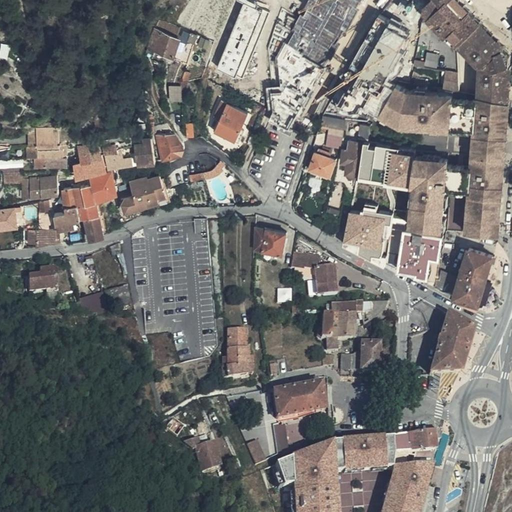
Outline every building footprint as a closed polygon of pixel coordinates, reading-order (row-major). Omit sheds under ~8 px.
[(248,1),(248,0),(235,0),(235,1),(243,4),(215,70),(234,78),(235,74),(241,77),(270,10),(248,1)] [(280,52),(284,90),(285,97),(305,109),(363,4),(356,0),(309,0),(303,10),(280,52)] [(454,0),(426,0),(424,11),(457,45),(462,41),(479,24),(481,22),(476,17),(474,19),(454,0)] [(468,6),(461,0),(454,0),(474,19),(476,17),(477,16),(474,13),(468,6)] [(376,65),(382,54),(379,51),(381,49),(392,55),(407,28),(380,13),(332,99),(349,107),(369,70),(373,63),(376,65)] [(159,21),(146,56),(163,62),(166,56),(173,58),(179,39),(164,34),(167,24),(159,21)] [(482,21),(481,22),(479,24),(492,37),(505,49),(508,47),(482,21)] [(479,24),(462,41),(472,51),(474,50),(479,55),(480,47),(492,37),(479,24)] [(214,41),(199,36),(197,42),(204,45),(203,48),(211,50),(214,41)] [(511,56),(505,49),(492,37),(480,47),(479,55),(487,63),(486,73),(486,81),(482,81),(482,95),(510,100),(511,64),(511,56)] [(479,55),(477,58),(483,64),(487,63),(479,55)] [(411,82),(415,65),(383,61),(380,77),(411,82)] [(458,70),(447,69),(443,89),(459,91),(458,70)] [(184,72),(180,90),(181,98),(188,97),(188,84),(191,73),(184,72)] [(247,99),(258,105),(263,86),(249,81),(246,93),(249,94),(247,99)] [(181,98),(180,90),(170,91),(171,102),(180,101),(181,98)] [(220,120),(215,132),(240,142),(245,130),(241,127),(248,111),(222,101),(214,117),(220,120)] [(321,117),(319,124),(330,125),(331,118),(321,117)] [(185,122),(187,138),(192,137),(195,137),(193,121),(185,122)] [(68,155),(68,142),(68,140),(60,141),(59,126),(36,127),(36,131),(38,157),(44,156),(64,155),(68,155)] [(27,146),(27,157),(38,157),(36,131),(28,133),(29,146),(27,146)] [(163,158),(180,154),(181,153),(182,152),(183,149),(183,146),(181,142),(180,139),(176,134),(176,133),(157,134),(163,158)] [(144,141),(134,142),(135,145),(137,163),(148,161),(156,160),(152,136),(150,136),(143,137),(144,141)] [(357,180),(344,244),(352,247),(364,254),(379,262),(385,249),(387,236),(396,187),(412,188),(416,149),(401,147),(370,142),(365,141),(364,149),(359,180),(357,180)] [(77,176),(79,176),(102,170),(99,155),(97,155),(94,143),(79,146),(82,160),(74,162),(75,166),(77,175),(77,176)] [(111,152),(102,154),(105,169),(110,168),(119,166),(128,165),(133,164),(131,156),(127,157),(126,152),(124,153),(122,147),(110,149),(111,152)] [(330,175),(336,159),(330,156),(332,152),(318,149),(311,168),(330,175)] [(359,180),(364,149),(359,149),(359,151),(344,149),(341,163),(346,164),(345,174),(353,176),(353,179),(357,180),(359,180)] [(64,166),(64,155),(44,156),(44,166),(64,166)] [(222,168),(225,164),(220,161),(213,169),(190,174),(189,168),(173,172),(166,182),(168,188),(176,186),(183,184),(186,180),(187,179),(190,179),(190,181),(205,179),(205,177),(211,176),(215,174),(220,172),(222,170),(223,170),(222,168)] [(97,201),(108,197),(117,193),(115,183),(121,181),(118,171),(112,171),(98,175),(90,178),(92,185),(83,186),(87,203),(97,201)] [(166,196),(163,183),(159,174),(130,182),(132,189),(134,195),(125,198),(123,204),(125,211),(160,201),(159,198),(166,196)] [(29,197),(50,195),(53,195),(59,194),(57,180),(57,175),(46,176),(46,181),(40,182),(40,179),(28,180),(29,197)] [(187,197),(183,184),(176,186),(180,199),(187,197)] [(83,204),(87,203),(83,186),(73,188),(77,204),(83,204)] [(406,226),(412,188),(396,187),(387,236),(392,237),(394,226),(405,228),(406,228),(406,226)] [(65,206),(77,204),(73,188),(62,190),(63,198),(65,206)] [(40,212),(50,210),(49,201),(40,203),(40,212)] [(90,239),(104,236),(97,201),(87,203),(83,204),(77,204),(81,218),(85,218),(90,239)] [(79,219),(81,218),(77,204),(65,206),(66,211),(55,213),(56,224),(79,219)] [(268,229),(270,218),(257,214),(256,217),(255,226),(256,226),(256,242),(258,242),(258,249),(263,249),(263,252),(283,255),(287,233),(268,229)] [(114,229),(125,223),(121,216),(112,222),(114,229)] [(80,225),(79,219),(56,224),(58,230),(63,229),(69,228),(79,225),(80,225)] [(80,242),(86,241),(82,225),(80,225),(79,225),(80,230),(70,232),(69,228),(63,229),(63,243),(80,242)] [(392,237),(387,236),(385,249),(379,262),(399,271),(405,228),(394,226),(392,237)] [(405,228),(399,271),(435,287),(437,278),(443,234),(406,228),(405,228)] [(56,230),(35,229),(29,229),(29,242),(37,243),(37,246),(48,244),(54,244),(56,243),(56,232),(56,230)] [(479,303),(493,254),(469,248),(461,278),(456,296),(479,303)] [(318,258),(294,253),(293,261),(293,267),(296,268),(312,272),(313,280),(315,297),(335,294),(331,267),(315,269),(318,258)] [(312,272),(296,268),(295,276),(313,280),(312,272)] [(55,269),(38,271),(39,276),(32,277),(29,277),(30,291),(46,290),(57,289),(55,269)] [(456,296),(461,278),(441,270),(439,279),(437,278),(435,287),(456,296)] [(0,296),(12,299),(12,294),(9,293),(8,285),(2,286),(0,278),(0,296)] [(130,302),(126,287),(106,292),(110,308),(130,302)] [(292,300),(292,287),(279,288),(279,301),(292,300)] [(57,300),(57,289),(46,290),(47,301),(57,300)] [(105,292),(83,296),(86,314),(108,310),(105,292)] [(476,311),(479,303),(456,296),(455,302),(476,311)] [(386,308),(389,302),(360,304),(361,315),(363,326),(370,321),(386,308)] [(67,310),(83,312),(81,304),(68,303),(67,310)] [(331,305),(331,315),(356,314),(361,315),(360,304),(331,305)] [(331,315),(331,325),(354,326),(356,314),(331,315)] [(322,339),(326,339),(329,339),(331,325),(331,315),(323,315),(322,328),(321,338),(322,339)] [(472,330),(447,316),(439,339),(436,347),(437,347),(428,373),(459,373),(472,330)] [(337,339),(356,338),(358,326),(354,326),(331,325),(329,339),(326,339),(327,350),(337,349),(337,339)] [(223,378),(247,375),(248,357),(248,349),(244,349),(244,330),(227,330),(227,357),(223,358),(222,367),(221,367),(223,378)] [(360,349),(351,355),(351,370),(378,371),(378,344),(361,344),(360,349)] [(351,370),(351,355),(340,354),(340,370),(351,370)] [(332,355),(322,355),(322,364),(332,365),(332,355)] [(275,367),(268,368),(271,378),(277,376),(275,367)] [(320,384),(319,377),(271,386),(272,393),(320,384)] [(320,384),(272,393),(276,420),(324,412),(320,384)] [(184,427),(168,415),(157,422),(176,436),(184,427)] [(209,432),(204,420),(196,424),(200,435),(209,432)] [(434,451),(440,432),(392,438),(392,455),(407,454),(406,446),(408,446),(409,454),(411,454),(434,451)] [(220,466),(214,443),(200,446),(197,438),(184,442),(193,450),(196,449),(202,471),(220,466)] [(256,464),(268,459),(259,438),(246,443),(256,464)] [(392,455),(392,438),(383,439),(382,455),(391,455),(392,455)] [(283,485),(285,511),(336,511),(334,472),(385,470),(382,455),(383,439),(332,441),(275,462),(283,485)] [(430,465),(434,451),(411,454),(412,460),(412,462),(412,467),(427,466),(430,465)] [(427,466),(412,467),(410,467),(407,487),(423,490),(428,471),(425,470),(427,466)] [(416,511),(423,490),(407,487),(397,485),(391,508),(402,510),(401,511),(416,511)]
